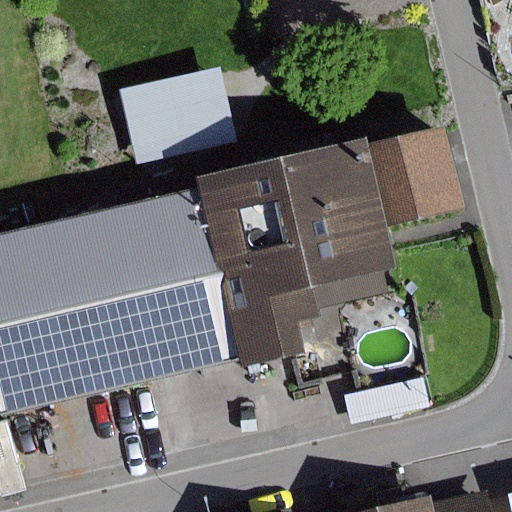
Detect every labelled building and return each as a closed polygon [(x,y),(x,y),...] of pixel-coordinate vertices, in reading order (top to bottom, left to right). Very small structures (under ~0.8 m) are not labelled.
[(228,68),(125,89),(141,163),(243,142),(228,68)] [(452,125),(379,143),(399,234),(475,216),(452,125)] [(207,181),(209,190),(247,357),(250,369),(316,354),(309,321),(328,316),(321,289),(407,269),(399,234),(379,143),(207,181)] [(209,190),(0,239),(0,383),(7,414),(247,357),(209,190)] [(424,381),(348,397),(354,424),(430,408),(424,381)] [(495,511),(491,491),(441,502),(443,511),(495,511)] [(438,493),(356,511),(443,511),(441,502),(438,493)]
